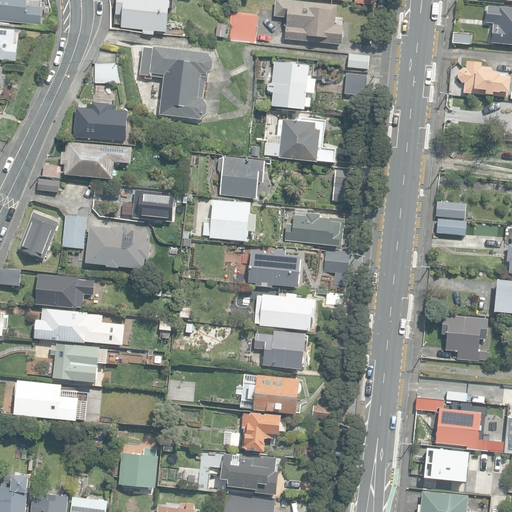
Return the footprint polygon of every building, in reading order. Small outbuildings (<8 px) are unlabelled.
[(0,0),(0,20),(42,26),(44,0),(0,0)] [(143,33),(155,34),(155,31),(168,32),(170,4),(174,4),(174,0),(117,0),(116,24),(122,25),(121,28),(143,28),(143,33)] [(286,38),(342,44),(343,39),(343,38),(344,36),(344,34),(344,32),(343,31),(344,26),(343,26),(344,18),(336,18),(337,6),(280,0),(276,0),(275,16),(288,17),(286,38)] [(511,8),(488,6),(487,23),(494,23),(492,44),(511,45),(511,8)] [(230,39),(257,43),(259,25),(258,25),(259,16),(231,13),(230,39)] [(216,36),(225,38),(228,25),(218,24),(216,36)] [(0,59),(17,61),(18,44),(17,44),(18,33),(16,33),(16,31),(0,29),(0,59)] [(453,43),(472,44),(473,34),(454,33),(453,43)] [(161,114),(203,120),(204,117),(208,113),(209,105),(205,101),(205,98),(204,98),(206,82),(209,82),(210,72),(214,69),(214,61),(210,56),(210,54),(154,47),(154,48),(145,46),(141,74),(166,78),(161,114)] [(349,67),(369,69),(370,56),(350,54),(349,67)] [(464,93),(507,95),(507,92),(510,92),(511,75),(507,75),(507,71),(492,70),(492,66),(481,66),(481,61),(467,60),(466,67),(464,67),(458,71),(458,78),(462,83),(465,83),(464,93)] [(273,105),(305,110),(306,107),(310,107),(311,93),(315,94),(317,79),(312,78),(312,76),(310,75),(310,67),(310,66),(274,62),(273,82),(268,83),(268,90),(272,93),(274,93),(273,105)] [(95,63),(95,83),(121,83),(116,65),(95,63)] [(345,94),(365,96),(367,76),(347,74),(345,94)] [(255,106),(264,107),(264,100),(256,99),(255,106)] [(116,140),(118,111),(116,111),(109,110),(110,106),(110,104),(94,103),(93,104),(88,104),(88,108),(77,107),(75,137),(116,140)] [(318,160),(335,163),(336,149),(323,147),(327,120),(303,118),(303,121),(284,119),(283,120),(279,120),(277,135),(276,135),(275,143),(272,143),(266,142),(265,155),(279,157),(279,158),(318,161),(318,160)] [(66,175),(113,179),(115,162),(132,163),(133,148),(68,144),(67,152),(63,152),(62,164),(66,165),(66,173),(67,173),(66,175)] [(221,195),(258,198),(259,182),(265,183),(267,161),(225,157),(224,159),(220,159),(219,170),(224,171),(221,195)] [(44,176),(62,178),(63,166),(45,165),(44,176)] [(334,201),(355,203),(358,172),(337,170),(334,201)] [(38,190),(57,191),(58,180),(39,179),(38,190)] [(133,218),(173,222),(176,193),(136,189),(134,203),(124,202),(123,214),(133,215),(133,218)] [(211,238),(248,241),(248,237),(249,237),(250,231),(256,231),(257,214),(251,214),(252,203),(244,202),(244,203),(214,200),(212,219),(208,219),(207,223),(205,222),(205,224),(203,224),(203,232),(205,232),(204,235),(211,236),(211,238)] [(436,215),(459,216),(460,203),(437,201),(436,215)] [(36,258),(39,259),(40,257),(45,259),(59,222),(34,212),(19,249),(37,256),(36,258)] [(329,248),(341,249),(345,219),(320,216),(320,214),(306,212),(306,216),(294,214),(293,224),(287,223),(285,240),(330,244),(329,248)] [(64,246),(85,249),(88,218),(67,216),(64,246)] [(437,233),(466,236),(467,221),(439,218),(437,233)] [(120,265),(145,268),(146,257),(149,258),(150,241),(147,241),(148,231),(132,229),(132,224),(123,223),(123,227),(111,226),(111,228),(90,226),(86,262),(107,264),(107,266),(119,267),(120,265)] [(324,268),(347,271),(349,251),(326,248),(324,268)] [(257,285),(274,287),(274,285),(299,287),(302,256),(287,255),(287,251),(277,250),(276,254),(264,253),(265,250),(252,249),(249,282),(257,283),(257,285)] [(0,284),(20,286),(22,270),(2,268),(0,284)] [(96,280),(39,274),(36,305),(77,309),(77,307),(83,307),(84,293),(94,294),(96,280)] [(511,278),(497,277),(494,310),(511,311),(511,278)] [(261,325),(311,330),(312,316),(315,316),(316,299),(297,297),(298,294),(288,293),(287,296),(264,294),(263,304),(258,304),(256,323),(261,324),(261,325)] [(330,304),(345,305),(346,295),(331,293),(330,304)] [(180,317),(191,318),(191,307),(181,306),(180,317)] [(94,343),(113,345),(115,326),(109,325),(108,329),(96,327),(97,315),(90,314),(91,313),(44,309),(43,320),(38,319),(36,338),(88,343),(88,341),(94,342),(94,343)] [(457,358),(480,359),(480,358),(489,359),(489,350),(479,350),(480,337),(486,338),(488,317),(443,314),(441,333),(446,334),(445,349),(458,350),(457,358)] [(162,331),(172,332),(173,318),(163,317),(162,331)] [(187,334),(193,335),(195,325),(188,324),(187,334)] [(263,364),(302,369),(306,333),(274,330),(273,334),(256,333),(254,347),(265,348),(263,364)] [(332,346),(340,346),(341,337),(333,336),(332,346)] [(100,347),(57,343),(57,345),(52,345),(51,354),(56,355),(54,377),(97,381),(99,362),(107,363),(108,349),(100,348),(100,347)] [(152,362),(166,364),(167,356),(153,355),(152,362)] [(254,408),(297,412),(300,378),(257,374),(257,381),(244,380),(242,398),(255,399),(254,408)] [(16,414),(77,420),(79,397),(61,395),(62,385),(19,381),(16,414)] [(417,409),(437,411),(438,407),(444,408),(445,400),(418,397),(417,409)] [(313,418),(334,419),(335,406),(314,405),(313,418)] [(465,445),(465,448),(504,452),(505,443),(479,440),(482,413),(440,409),(437,442),(465,445)] [(246,449),(265,450),(265,441),(265,437),(266,437),(266,436),(273,437),(274,432),(280,432),(280,429),(286,430),(286,418),(281,417),(281,414),(265,413),(261,413),(261,412),(251,411),(251,412),(244,411),(243,426),(244,426),(242,446),(246,447),(246,449)] [(224,444),(239,446),(240,433),(225,432),(224,444)] [(310,457),(330,460),(332,446),(311,443),(310,457)] [(123,486),(151,488),(151,486),(155,487),(158,455),(156,454),(157,448),(144,447),(143,453),(122,451),(119,483),(123,484),(123,486)] [(422,478),(464,482),(467,453),(425,449),(422,478)] [(226,487),(277,491),(279,469),(276,469),(277,456),(224,451),(222,477),(223,477),(223,478),(227,478),(226,487)] [(210,469),(178,465),(176,486),(208,490),(210,469)] [(0,511),(25,511),(29,474),(13,472),(12,485),(0,484),(0,511)] [(66,511),(69,493),(34,489),(34,493),(31,493),(30,502),(32,502),(30,511),(66,511)] [(420,510),(420,511),(477,511),(478,509),(466,508),(467,493),(422,489),(420,503),(418,503),(417,510),(420,510)] [(275,511),(277,497),(225,492),(222,511),(275,511)] [(72,511),(107,511),(109,500),(74,496),(72,511)] [(194,511),(195,507),(193,507),(193,502),(186,501),(185,506),(158,503),(156,511),(194,511)]
